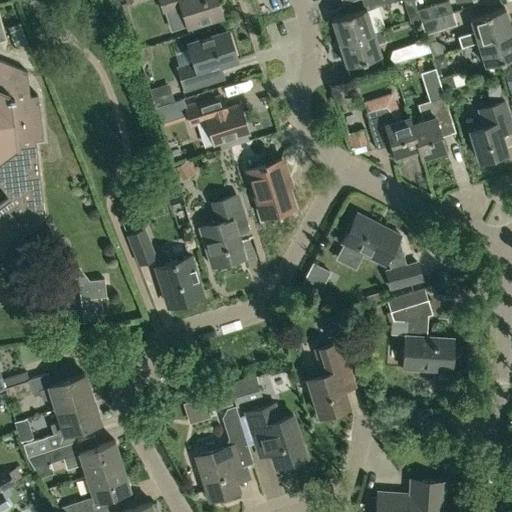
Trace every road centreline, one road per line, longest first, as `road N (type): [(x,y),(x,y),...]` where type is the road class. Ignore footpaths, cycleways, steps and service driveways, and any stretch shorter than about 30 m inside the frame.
road 1 (residential): [(177,511),(121,402),(159,339),(266,301),(343,168)]
road 2 (residential): [(496,424),(379,421),(369,466),(347,495),(294,511)]
road 3 (residential): [(343,168),(305,119),(317,52),(301,0)]
road 4 (residential): [(508,247),(343,168)]
road 5 (residential): [(496,424),(508,247)]
